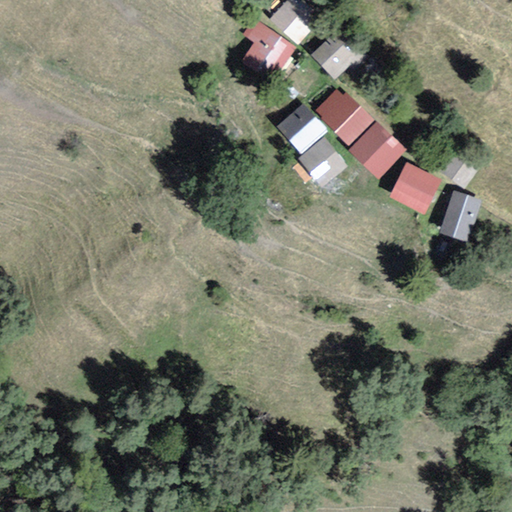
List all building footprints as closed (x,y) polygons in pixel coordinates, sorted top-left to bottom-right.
[(258,76),(286,46),(253,16),(225,46),(258,76)] [(337,79),(313,99),(367,161),(390,141),(337,79)] [(313,120),(296,94),(268,112),(285,138),(313,120)] [(420,166),(391,150),(378,174),(407,190),(420,166)] [(464,202),(434,186),(423,207),(453,223),(464,202)]
